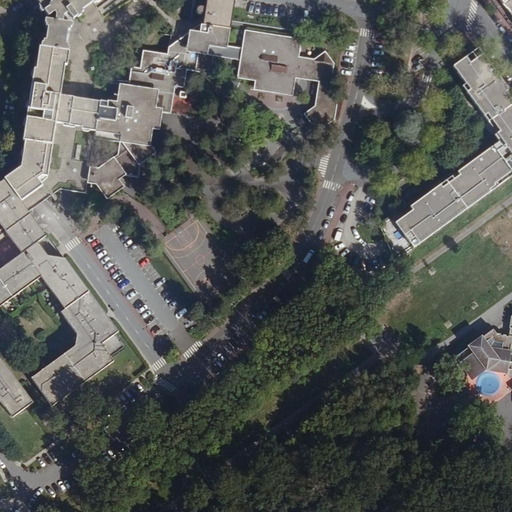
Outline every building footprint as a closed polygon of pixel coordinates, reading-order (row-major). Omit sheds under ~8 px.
[(57,0),(38,0),(45,9),(57,0)] [(42,48),(62,50),(66,51),(67,43),(65,42),(67,29),(70,29),(71,22),(63,20),(64,15),(68,12),(72,16),(94,0),(57,0),(45,9),(43,10),(48,16),(52,14),(56,20),(48,19),(47,26),(48,27),(46,40),(45,39),(44,47),(42,47),(42,48)] [(231,0),(207,0),(206,10),(205,12),(204,25),(227,29),(231,0)] [(511,0),(496,0),(511,21),(511,0)] [(201,25),(199,24),(170,45),(169,52),(179,54),(180,48),(186,49),(187,44),(190,44),(190,41),(200,34),(201,25)] [(100,101),(96,128),(94,138),(122,142),(121,152),(95,167),(92,166),(90,181),(97,183),(99,182),(108,194),(122,185),(115,175),(122,171),(136,172),(137,162),(153,153),(148,145),(153,109),(158,79),(176,82),(183,83),(185,66),(196,68),(199,56),(208,57),(209,54),(214,55),(214,58),(218,58),(219,56),(224,57),(224,59),(227,60),(227,57),(233,58),(233,61),(240,62),(238,77),(240,77),(239,79),(254,82),(252,89),(255,89),(255,91),(289,97),(289,94),(292,95),(294,79),(316,83),(315,92),(327,93),(332,65),(324,54),(312,61),(297,58),(300,43),(298,42),(298,40),(248,32),(247,35),(245,34),(243,49),(224,46),(227,29),(204,25),(201,25),(200,34),(190,41),(190,44),(187,44),(186,49),(180,48),(179,54),(169,52),(148,49),(147,51),(145,51),(143,67),(137,66),(136,69),(133,69),(131,84),(124,83),(124,86),(122,85),(120,100),(109,99),(109,101),(100,99),(100,101)] [(60,64),(62,50),(42,48),(39,70),(37,69),(35,79),(57,82),(60,64)] [(507,91),(477,49),(464,59),(468,65),(457,74),(465,85),(469,91),(466,94),(491,129),(495,127),(499,132),(496,135),(500,141),(504,146),(503,149),(507,150),(511,157),(511,103),(505,93),(507,91)] [(62,50),(60,64),(64,64),(68,65),(70,51),(66,51),(62,50)] [(468,65),(464,59),(452,68),(457,74),(468,65)] [(34,92),(55,95),(60,96),(62,83),(57,82),(35,79),(34,92)] [(176,82),(158,79),(153,109),(171,112),(176,82)] [(28,140),(48,144),(51,122),(55,95),(34,92),(33,92),(31,100),(36,101),(34,109),(30,109),(25,140),(28,140)] [(315,92),(312,110),(332,114),(327,93),(315,92)] [(51,122),(56,122),(96,128),(100,101),(60,96),(55,95),(51,122)] [(332,114),(312,110),(301,117),(309,128),(321,131),(332,114)] [(85,193),(94,138),(96,128),(56,122),(53,144),(48,144),(28,140),(26,155),(28,156),(29,156),(52,188),(57,189),(85,193)] [(53,144),(56,122),(51,122),(48,144),(53,144)] [(477,133),(469,132),(467,140),(476,142),(477,133)] [(492,147),(510,172),(511,175),(511,157),(507,150),(503,149),(504,146),(500,141),(492,147)] [(411,211),(400,220),(409,232),(404,236),(413,248),(435,233),(501,184),(498,181),(510,172),(492,147),(456,173),(458,176),(453,180),(450,177),(409,208),(411,211)] [(26,166),(5,179),(22,203),(27,210),(54,191),(52,188),(29,156),(26,166)] [(511,176),(511,175),(510,172),(498,181),(501,184),(511,176)] [(400,192),(412,186),(408,178),(396,184),(400,192)] [(0,219),(22,203),(5,179),(0,182),(0,219)] [(33,245),(37,242),(46,235),(27,210),(22,203),(0,219),(0,223),(21,253),(33,245)] [(413,248),(404,236),(395,223),(400,220),(411,211),(409,208),(381,228),(395,262),(413,248)] [(409,232),(400,220),(395,223),(404,236),(409,232)] [(0,223),(0,268),(21,253),(0,223)] [(37,242),(33,245),(47,263),(50,260),(47,255),(37,242)] [(66,310),(86,295),(61,261),(55,266),(50,260),(47,263),(33,245),(21,253),(0,268),(0,307),(41,277),(66,310)] [(55,266),(61,261),(66,258),(47,255),(50,260),(55,266)] [(61,261),(86,295),(90,292),(66,258),(61,261)] [(106,314),(90,292),(86,295),(102,317),(106,314)] [(86,295),(66,310),(61,313),(77,335),(102,317),(86,295)] [(111,321),(106,314),(102,317),(77,335),(90,336),(111,321)] [(119,332),(111,321),(90,336),(88,347),(81,347),(77,349),(75,347),(52,363),(62,375),(51,383),(42,371),(32,378),(53,406),(115,361),(112,357),(125,348),(116,335),(119,332)] [(495,334),(491,330),(480,338),(484,342),(495,334)] [(469,346),(509,351),(511,344),(511,337),(507,337),(495,334),(484,342),(480,338),(469,346)] [(90,336),(77,335),(75,347),(77,349),(81,347),(88,347),(90,336)] [(509,354),(509,351),(469,346),(467,348),(471,354),(473,353),(485,369),(506,373),(507,363),(509,363),(511,362),(511,360),(511,356),(511,355),(510,354),(509,354)] [(453,357),(458,364),(465,358),(471,354),(467,348),(453,357)] [(485,369),(473,353),(471,354),(465,358),(464,366),(460,366),(470,380),(485,369)] [(0,356),(0,400),(13,418),(34,403),(20,384),(12,390),(4,379),(9,375),(4,368),(7,366),(0,356)] [(62,375),(52,363),(42,371),(51,383),(62,375)] [(9,375),(12,373),(7,366),(4,368),(9,375)] [(20,384),(12,373),(9,375),(4,379),(12,390),(20,384)]
